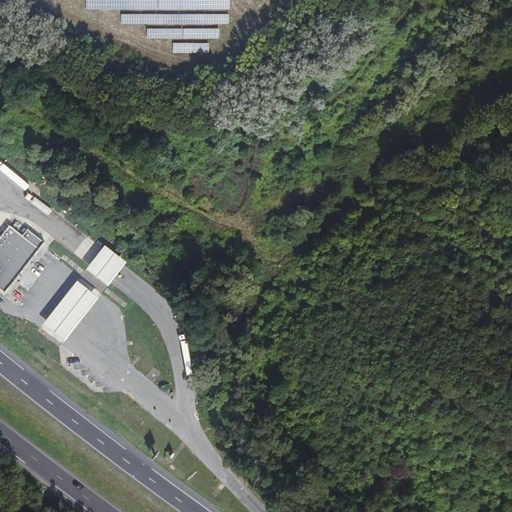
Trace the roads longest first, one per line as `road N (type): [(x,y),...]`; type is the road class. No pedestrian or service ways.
road 1 (track): [(267,256),(511,449)]
road 2 (track): [(245,208),(224,221),(162,200),(0,89)]
road 3 (trunk): [(196,511),(0,360)]
road 4 (trunk): [(0,432),(107,511)]
